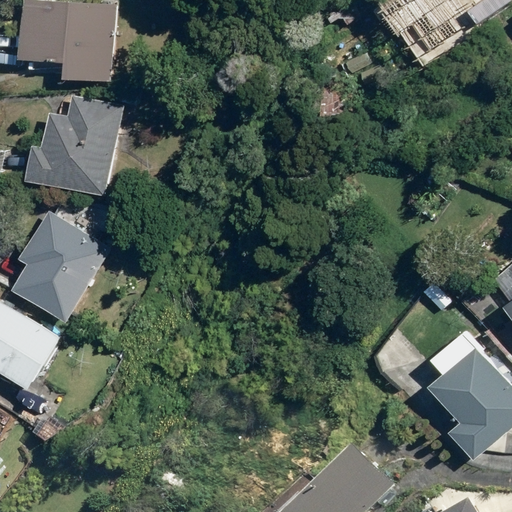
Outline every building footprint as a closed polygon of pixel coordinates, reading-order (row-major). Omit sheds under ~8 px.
[(119,77),(121,0),(30,0),(28,53),(73,54),(72,76),(119,77)] [(113,189),(123,99),(77,94),(75,109),(57,107),(54,138),(37,136),(32,179),(113,189)] [(78,317),(119,242),(54,208),(28,256),(38,262),(24,288),(78,317)] [(0,290),(0,360),(39,383),(69,330),(0,290)] [(511,430),(511,371),(474,325),(440,353),(452,368),(438,380),(465,412),(453,423),(481,456),(511,430)] [(376,511),(402,484),(361,445),(313,495),(302,485),(275,511),(376,511)] [(485,511),(476,498),(456,511),(439,511),(438,509),(433,511),(485,511)]
